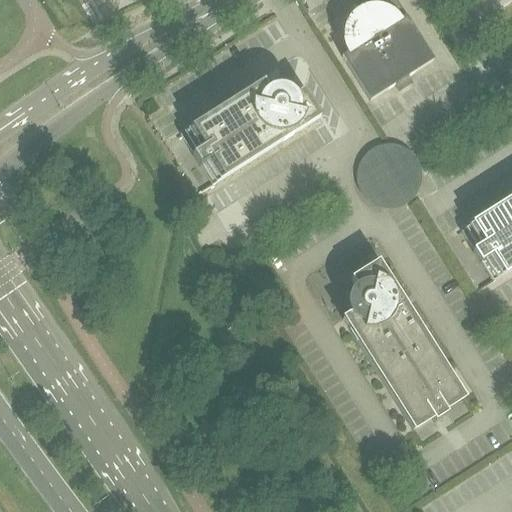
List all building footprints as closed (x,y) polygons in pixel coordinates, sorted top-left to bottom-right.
[(406,79),(432,62),(392,0),(364,0),(352,8),(357,15),(354,18),(350,22),(347,27),(346,32),(345,38),(345,43),(347,49),(349,53),(341,58),(369,102),(395,86),(399,91),(409,84),(406,79)] [(185,176),(199,168),(200,167),(212,187),(319,119),(303,92),(292,99),(291,96),(288,95),(287,94),(285,93),(282,92),(279,92),(276,91),(274,92),(271,93),(269,94),(263,83),(180,136),(192,155),(178,164),(185,176)] [(419,181),(419,178),(419,174),(419,171),(418,169),(417,165),(416,163),(414,160),(412,158),(410,155),(408,153),(406,152),(404,151),(401,149),(398,148),(396,147),(393,147),(389,146),(385,146),(382,147),(379,148),(376,149),(374,149),(371,151),(369,153),(366,155),(364,157),(362,160),(361,163),(359,165),(358,168),(358,171),(357,174),(357,177),(357,180),(357,183),(358,186),(359,189),(360,192),(362,195),(364,197),(366,199),(368,201),(370,203),(373,205),(376,207),(379,207),(382,208),(385,209),(388,209),(391,209),(394,208),(397,207),(400,207),(401,206),(405,204),(407,202),(410,200),(412,198),(414,195),(416,193),(417,190),(418,187),(419,183),(419,181)] [(511,199),(462,232),(467,241),(469,239),(476,250),(472,252),(479,264),(484,262),(490,272),(488,273),(494,282),(511,270),(511,199)] [(463,400),(445,371),(377,264),(351,281),(357,291),(355,292),(354,294),(353,295),(352,297),(342,293),(339,306),(350,306),(350,307),(351,310),(351,312),(352,314),(342,320),(412,432),(431,420),(434,424),(447,416),(444,412),(463,400)]
